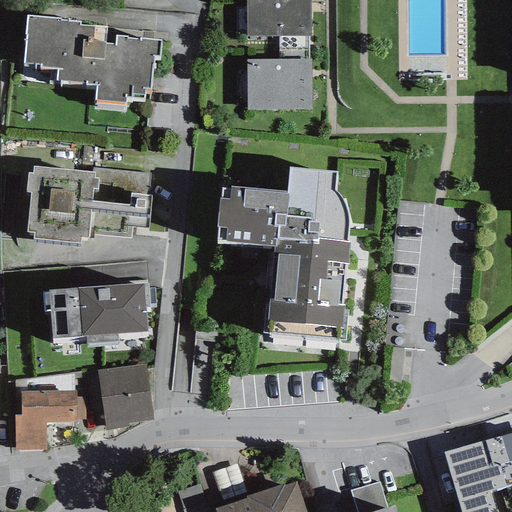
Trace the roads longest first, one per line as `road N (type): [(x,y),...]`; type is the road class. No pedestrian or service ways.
road 1 (residential): [(180,439),(412,424),(511,395)]
road 2 (residential): [(173,265),(185,16)]
road 3 (residential): [(180,439),(173,265)]
road 4 (residential): [(173,265),(17,266)]
road 5 (residential): [(83,507),(97,471),(115,455),(180,439)]
